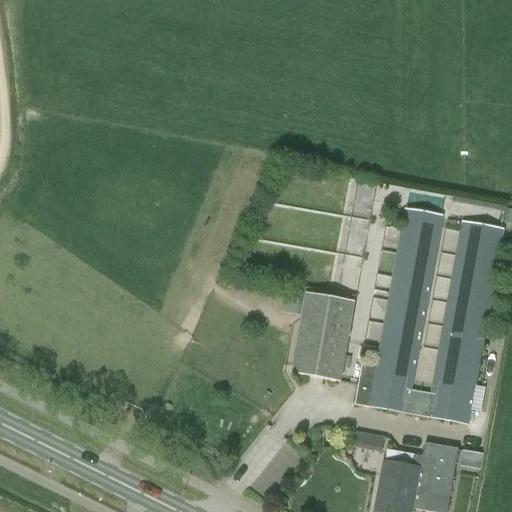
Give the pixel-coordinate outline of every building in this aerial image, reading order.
[(412,391),(444,216),(403,209),(374,366),(360,363),(352,406),(480,428),(486,397),(474,395),(504,229),(461,221),(429,395),(412,391)] [(284,295),(281,314),(294,316),(296,316),(300,293),(285,291),(284,295)] [(353,302),(306,294),(291,374),(339,382),(353,302)] [(365,432),(361,446),(383,452),(387,438),(365,432)] [(270,460),(284,472),(297,456),(283,444),(270,460)] [(376,511),(412,511),(414,502),(428,504),(436,459),(413,455),(411,467),(384,463),(375,511),(376,511)] [(476,455),(473,471),(480,472),(482,457),(476,455)]
